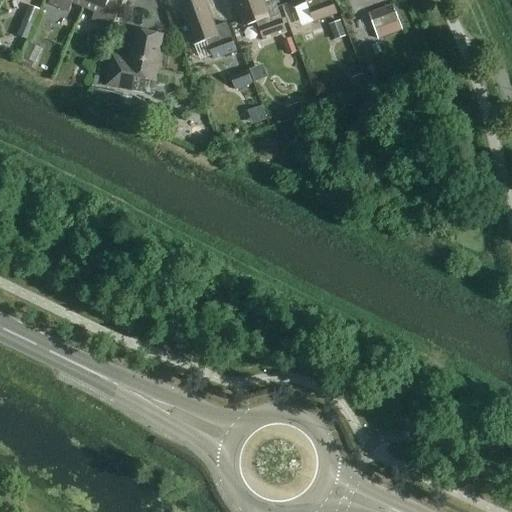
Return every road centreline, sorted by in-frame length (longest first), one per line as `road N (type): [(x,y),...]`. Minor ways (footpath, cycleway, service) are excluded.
road 1 (secondary): [(133,393),(0,328)]
road 2 (secondary): [(247,425),(150,390),(133,393)]
road 3 (secondary): [(133,393),(139,408),(228,462)]
